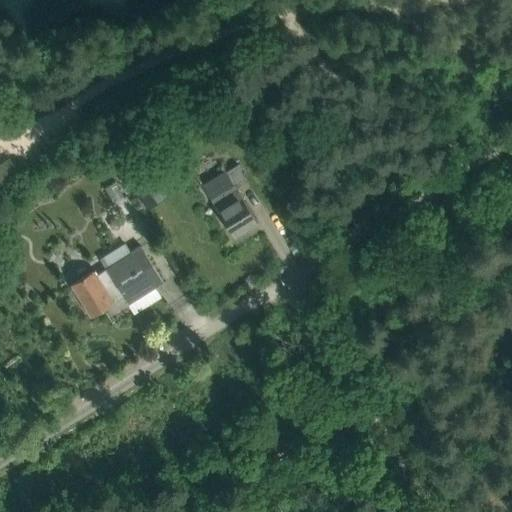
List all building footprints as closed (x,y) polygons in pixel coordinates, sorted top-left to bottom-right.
[(203,185),(234,236),(258,222),(235,184),(246,178),(238,164),(226,171),(203,185)] [(16,167),(0,176),(0,187),(2,191),(22,178),(16,167)] [(151,176),(135,187),(148,207),(164,196),(151,176)] [(0,211),(0,210),(0,217),(7,227),(16,220),(10,212),(8,213),(4,208),(0,211)] [(142,246),(107,267),(96,273),(95,271),(73,284),(91,315),(114,301),(113,301),(123,295),(128,303),(164,281),(142,246)]
